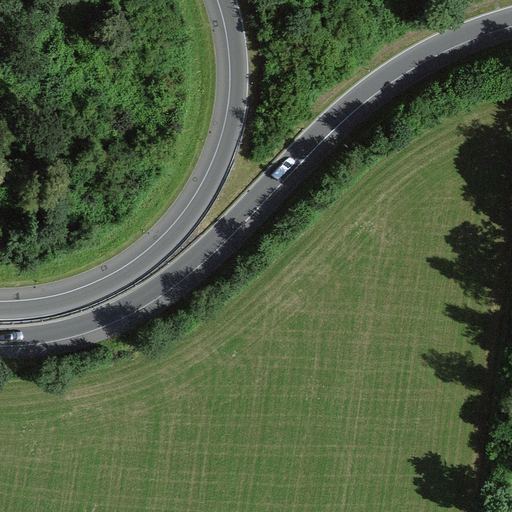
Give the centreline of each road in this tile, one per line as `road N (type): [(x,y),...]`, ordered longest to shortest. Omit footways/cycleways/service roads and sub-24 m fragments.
road 1 (motorway): [(0,337),(77,327),(133,303),(214,242),(367,89),(443,43),(511,19)]
road 2 (motorway): [(226,0),(238,59),(234,120),(198,210),(114,285),(41,309),(0,312)]
road 3 (track): [(471,511),(511,237)]
